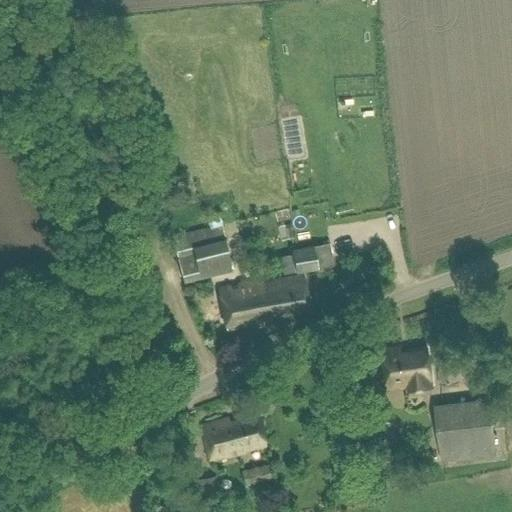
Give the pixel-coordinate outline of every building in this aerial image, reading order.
[(245,239),(237,207),(206,215),(209,227),(171,236),(182,283),(231,271),(224,244),(245,239)] [(291,212),(280,214),(283,232),(295,230),(291,212)] [(333,265),(329,242),(290,249),(295,273),(333,265)] [(253,282),(261,324),(264,324),(263,320),(276,317),(276,316),(310,310),(304,276),(261,284),(261,281),(253,282)] [(227,330),(261,324),(253,282),(219,288),(227,330)] [(404,354),(403,348),(384,350),(388,388),(409,386),(409,391),(433,389),(432,382),(434,382),(430,351),(404,354)] [(459,382),(456,357),(437,360),(440,384),(459,382)] [(497,453),(491,409),(436,416),(441,460),(497,453)] [(266,445),(258,411),(240,416),(241,422),(229,425),(228,419),(201,425),(209,460),(243,452),(243,451),(266,445)]
